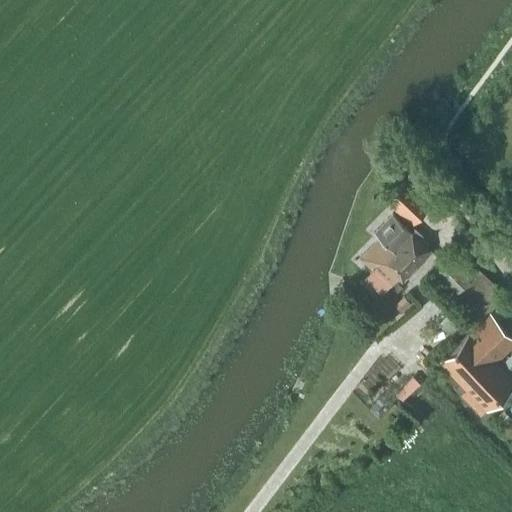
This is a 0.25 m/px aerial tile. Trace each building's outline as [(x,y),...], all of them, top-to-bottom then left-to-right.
[(412,224),(429,206),(404,182),(387,201),(412,224)] [(401,283),(432,251),(420,241),(423,237),(414,228),(410,231),(392,214),(374,232),(379,238),(360,258),(390,286),(397,279),(401,283)] [(454,248),(428,275),(450,297),(476,271),(454,248)] [(476,271),(450,297),(475,323),(504,296),(493,284),(495,282),(480,267),(476,271)] [(403,295),(394,304),(401,311),(411,302),(403,295)] [(486,408),(511,383),(511,377),(495,359),(511,342),(511,336),(490,313),(440,359),(486,408)] [(413,372),(399,388),(432,418),(447,402),(413,372)]
